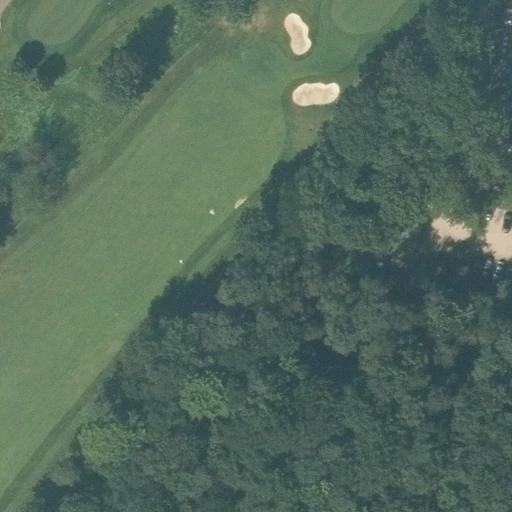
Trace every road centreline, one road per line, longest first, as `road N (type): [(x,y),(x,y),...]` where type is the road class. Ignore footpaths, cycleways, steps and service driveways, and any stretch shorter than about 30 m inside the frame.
road 1 (track): [(511,156),(488,128),(475,91),(483,0)]
road 2 (track): [(173,0),(120,13),(84,13),(46,0)]
